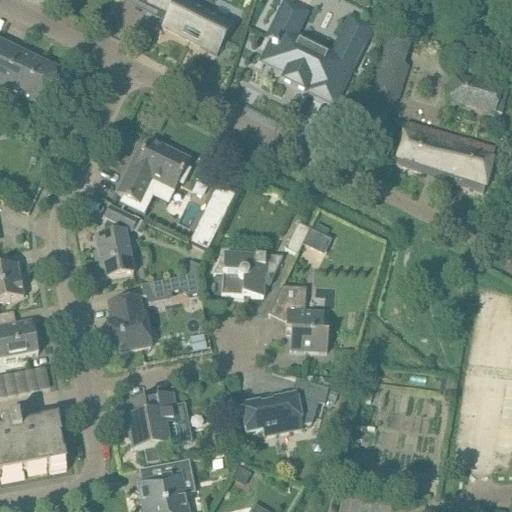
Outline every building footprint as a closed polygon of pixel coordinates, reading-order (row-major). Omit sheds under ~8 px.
[(149,0),(147,6),(171,18),(167,25),(164,31),(215,58),(231,27),(180,0),(149,0)] [(351,22),(334,57),(275,30),(281,19),(280,18),(269,40),(273,43),(260,70),(262,71),(265,65),(287,76),(284,82),(303,91),(305,86),(310,89),(308,93),(328,103),(328,104),(333,106),(354,63),(357,65),(365,48),(362,47),(371,30),(369,30),(369,31),(351,22)] [(497,60),(508,61),(510,31),(499,30),(497,60)] [(389,33),(368,91),(371,101),(391,108),(398,102),(409,68),(404,67),(412,41),(389,33)] [(4,46),(0,53),(0,91),(40,111),(58,72),(4,46)] [(455,106),(494,118),(494,116),(501,117),(507,94),(502,92),(502,90),(462,79),(454,82),(449,100),(455,106)] [(395,168),(482,197),(495,151),(405,125),(395,168)] [(137,155),(117,196),(123,199),(119,206),(144,218),(153,200),(168,207),(173,196),(177,189),(179,184),(181,181),(183,182),(186,175),(190,167),(188,166),(190,163),(148,143),(141,157),(137,155)] [(213,202),(191,246),(208,254),(235,199),(223,193),(218,204),(213,202)] [(133,277),(125,234),(124,234),(125,233),(131,235),(138,222),(110,209),(104,222),(107,224),(104,231),(105,238),(95,240),(99,263),(95,264),(99,283),(133,277)] [(316,226),(312,234),(325,240),(329,233),(316,226)] [(305,244),(310,233),(298,227),(285,252),(297,259),(305,244)] [(312,234),(310,233),(305,244),(326,254),(332,244),(325,240),(312,234)] [(213,278),(222,279),(221,299),(263,301),(264,281),(272,281),(282,260),(224,257),(213,278)] [(192,263),(184,280),(197,277),(201,268),(192,263)] [(17,268),(0,270),(0,305),(23,301),(17,268)] [(184,280),(168,283),(171,295),(181,293),(189,298),(200,296),(197,277),(184,280)] [(270,315),(286,322),(285,335),(290,335),(289,355),(327,357),(328,336),(322,336),(323,317),(305,316),(306,291),(282,289),(270,315)] [(150,351),(144,318),(142,318),(139,300),(128,302),(108,306),(114,335),(109,336),(113,358),(150,351)] [(13,315),(0,317),(0,364),(5,364),(6,366),(18,364),(18,361),(38,357),(32,325),(16,328),(13,315)] [(202,337),(193,339),(195,352),(205,351),(202,337)] [(453,394),(455,381),(445,380),(443,392),(453,394)] [(328,396),(325,405),(333,407),(335,398),(328,396)] [(125,422),(132,455),(143,453),(151,452),(155,451),(169,448),(191,444),(184,408),(175,410),(172,397),(127,406),(130,421),(125,422)] [(296,398),(240,409),(246,437),(262,434),(261,430),(301,423),(302,428),(312,427),(318,407),(318,405),(296,398)] [(66,474),(56,422),(28,427),(27,419),(0,423),(0,424),(1,432),(0,432),(0,478),(48,469),(49,477),(66,474)] [(232,436),(213,440),(216,453),(235,449),(232,436)] [(151,452),(143,453),(146,466),(158,463),(155,451),(151,452)] [(226,474),(240,470),(237,454),(224,457),(223,457),(226,474)] [(143,499),(140,499),(142,511),(187,511),(187,510),(184,497),(181,481),(183,481),(190,480),(192,479),(190,471),(189,463),(146,471),(149,483),(143,484),(145,492),(143,496),(143,499)]
